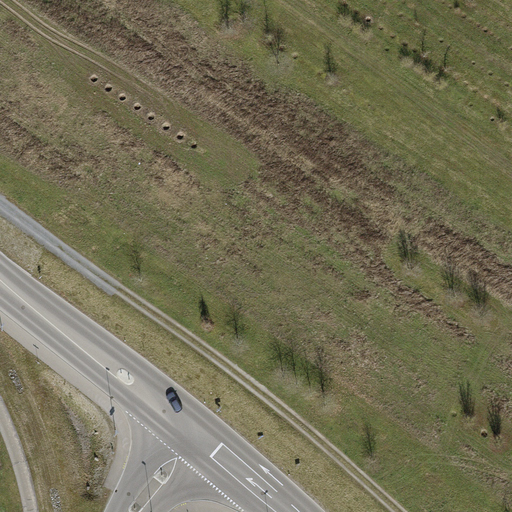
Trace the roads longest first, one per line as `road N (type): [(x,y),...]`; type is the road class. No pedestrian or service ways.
road 1 (track): [(0,203),(248,380),(403,511)]
road 2 (tertiary): [(0,280),(196,431)]
road 3 (tertiary): [(196,431),(291,511)]
